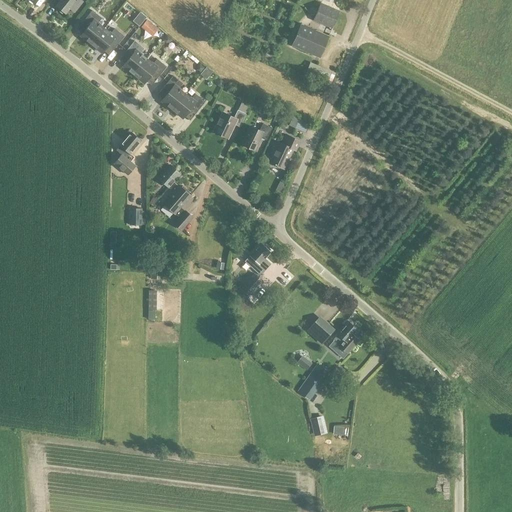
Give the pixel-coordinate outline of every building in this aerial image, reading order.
[(60,0),(56,6),(65,13),(69,8),(74,12),(83,1),(80,0),(76,0),(75,1),(73,0),(60,0)] [(320,4),(313,20),(331,28),(339,11),(320,4)] [(91,45),(104,28),(98,23),(101,18),(92,11),(83,22),(88,27),(81,36),(91,45)] [(156,32),(162,23),(150,14),(143,22),(156,32)] [(328,37),(300,25),(291,46),(319,58),(328,37)] [(104,28),(91,45),(102,53),(109,44),(115,48),(124,37),(115,29),(111,34),(104,28)] [(133,75),(147,59),(140,53),(144,49),(134,41),(125,53),(130,57),(123,66),(133,75)] [(147,59),(133,75),(144,84),(151,74),(157,79),(166,67),(157,59),(153,64),(147,59)] [(332,71),(310,62),(305,76),(327,84),(327,83),(331,85),(334,77),(331,76),(332,71)] [(207,67),(200,75),(206,80),(213,72),(207,67)] [(172,110),(185,94),(179,88),(182,84),(173,76),(163,88),(169,92),(161,101),(172,110)] [(185,94),(172,110),(183,119),(190,109),(196,114),(205,102),(195,94),(192,99),(185,94)] [(227,138),(233,125),(240,128),(249,107),(241,103),(238,111),(238,110),(234,118),(221,112),(212,131),(227,138)] [(276,114),(272,121),(277,124),(277,123),(278,123),(281,117),(281,115),(277,113),(276,115),(276,114)] [(262,124),(259,131),(250,126),(241,144),(254,150),(260,138),(266,141),(271,128),(262,124)] [(130,154),(140,141),(131,133),(120,145),(120,146),(116,150),(121,154),(113,164),(127,176),(136,166),(126,157),(129,153),(130,154)] [(270,153),(273,154),(269,163),(283,169),(292,149),(295,151),(300,141),(286,134),(281,143),(276,140),(270,153)] [(169,187),(174,182),(180,174),(169,165),(157,178),(168,188),(169,187)] [(178,185),(174,182),(169,187),(173,191),(162,204),(179,218),(185,211),(180,207),(190,195),(188,193),(189,191),(182,186),(181,187),(178,185)] [(153,206),(158,199),(154,196),(149,203),(153,206)] [(129,208),(129,225),(142,226),(142,224),(147,225),(147,211),(142,211),(142,209),(129,208)] [(179,218),(174,223),(181,229),(192,217),(185,210),(185,211),(179,218)] [(264,248),(260,244),(245,263),(257,273),(263,266),(260,264),(270,252),(269,251),(270,250),(266,246),(264,248)] [(151,262),(151,277),(162,278),(162,262),(151,262)] [(253,294),(263,282),(254,273),(243,285),(245,286),(239,293),(245,299),(251,292),(253,294)] [(311,331),(325,343),(334,331),(321,320),(311,331)] [(339,334),(334,339),(342,345),(340,347),(349,354),(360,340),(355,335),(359,330),(349,322),(339,334)] [(303,387),(314,395),(330,372),(318,364),(303,387)] [(314,429),(326,426),(324,417),(312,420),(314,429)]
